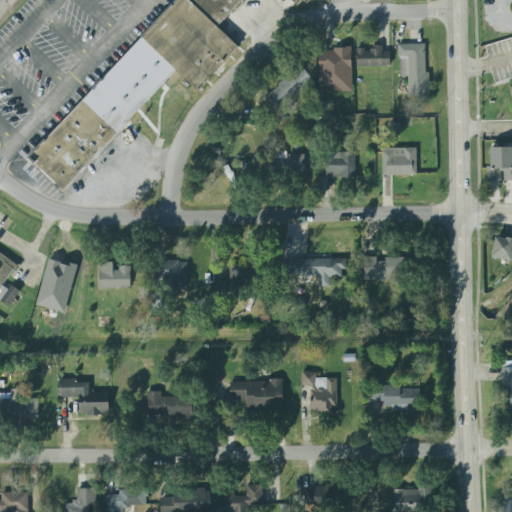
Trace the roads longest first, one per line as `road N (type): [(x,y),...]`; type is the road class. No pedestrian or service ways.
road 1 (secondary): [(469,511),(454,0)]
road 2 (residential): [(0,454),(511,447)]
road 3 (tertiary): [(0,177),(44,210),(82,215),(460,209)]
road 4 (residential): [(172,214),(177,151),(208,105),(276,37),(326,18),(455,10)]
